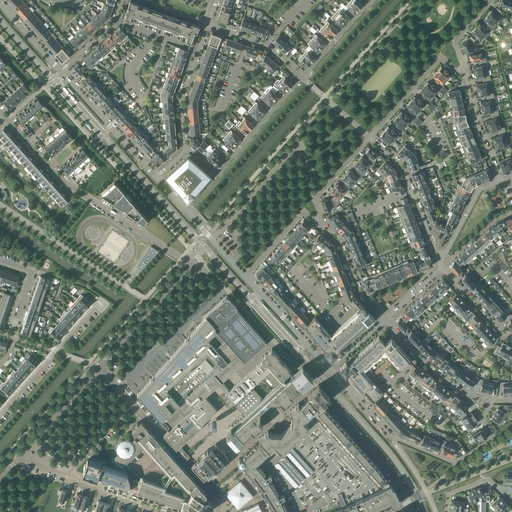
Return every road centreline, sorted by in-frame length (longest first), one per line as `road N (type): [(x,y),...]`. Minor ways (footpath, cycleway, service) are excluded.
road 1 (residential): [(0,111),(72,188),(189,265)]
road 2 (residential): [(480,416),(495,438),(452,463),(392,438),(350,393)]
road 3 (residential): [(186,149),(222,170),(301,77)]
road 4 (residential): [(0,415),(102,299)]
road 5 (residential): [(369,137),(405,174),(440,264)]
road 6 (residential): [(60,71),(155,177)]
road 7 (unclassified): [(189,265),(97,368)]
road 8 (residential): [(369,137),(437,60),(465,79)]
road 9 (residential): [(155,177),(244,276)]
road 10 (residential): [(206,24),(180,101),(186,149)]
road 11 (residential): [(244,276),(329,370)]
road 12 (residential): [(407,502),(331,405)]
road 13 (unclassified): [(97,368),(17,458)]
